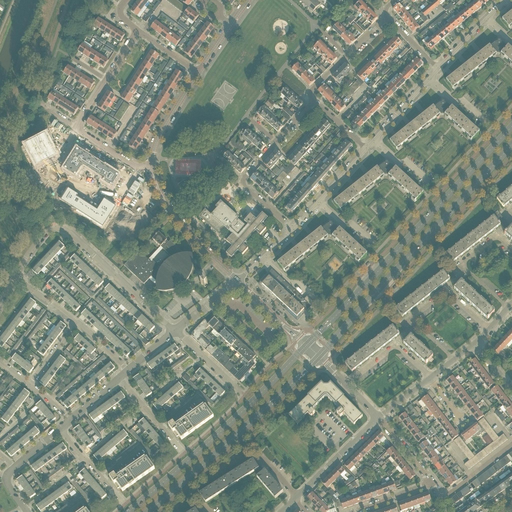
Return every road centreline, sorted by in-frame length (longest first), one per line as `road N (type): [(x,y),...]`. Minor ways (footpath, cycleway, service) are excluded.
road 1 (primary): [(511,126),(306,345)]
road 2 (primary): [(318,356),(511,144)]
road 3 (primary): [(306,345),(128,511)]
road 4 (primary): [(149,511),(318,356)]
road 5 (residential): [(488,330),(447,291),(410,319),(453,359)]
road 6 (residential): [(174,331),(56,228)]
road 7 (tertiary): [(237,281),(172,213),(151,165)]
road 8 (residential): [(183,453),(124,503),(84,458)]
road 9 (residential): [(511,250),(497,236),(460,264),(508,308)]
